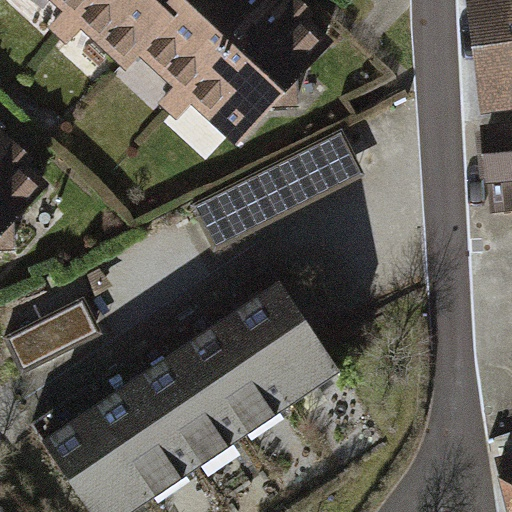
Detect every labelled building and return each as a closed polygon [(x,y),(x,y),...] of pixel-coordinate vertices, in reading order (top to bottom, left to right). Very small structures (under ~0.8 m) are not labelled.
[(66,0),(80,13),(92,0),(66,0)] [(92,0),(80,13),(129,57),(141,43),(181,0),(92,0)] [(190,90),(272,0),(181,0),(141,43),(190,90)] [(272,0),(190,90),(240,135),(268,104),(294,104),(293,77),(323,45),(285,11),(294,0),(272,0)] [(511,0),(481,0),(495,101),(511,98),(511,0)] [(511,129),(487,131),(491,179),(493,178),(495,207),(511,205),(511,129)] [(336,132),(191,205),(212,247),(357,174),(336,132)] [(1,135),(0,136),(0,246),(12,247),(10,219),(39,189),(4,157),(14,147),(1,135)] [(342,372),(268,265),(226,293),(299,401),(342,372)] [(299,401),(226,293),(179,326),(253,433),(299,401)] [(80,301),(2,338),(21,371),(92,318),(80,301)] [(253,433),(179,326),(131,357),(204,465),(253,433)] [(204,465),(131,357),(84,389),(158,496),(204,465)] [(134,511),(158,496),(84,389),(30,425),(90,511),(134,511)] [(511,458),(501,461),(511,502),(511,458)]
